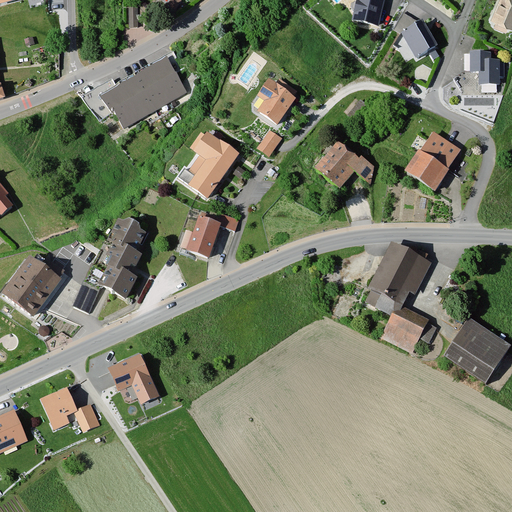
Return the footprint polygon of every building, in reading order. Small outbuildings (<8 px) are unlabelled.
[(43,0),(5,0),(8,9),(44,0),(43,0)] [(178,0),(172,0),(168,6),(175,11),(181,2),(178,0)] [(357,0),(352,23),(379,29),(386,0),(385,0),(357,0)] [(511,0),(499,0),(491,20),(497,22),(495,27),(506,31),(508,26),(511,27),(511,0)] [(137,8),(129,8),(130,28),(138,27),(137,8)] [(423,24),(403,36),(417,60),(434,50),(437,48),(423,24)] [(32,38),(24,41),(26,47),(34,44),(32,38)] [(490,55),(471,55),(470,74),(479,75),(479,86),(499,86),(499,78),(504,78),(504,65),(500,65),(500,62),(490,62),(490,55)] [(118,89),(111,81),(81,98),(100,121),(113,112),(123,132),(187,94),(166,59),(118,89)] [(280,81),(276,87),(293,99),(297,93),(280,81)] [(258,114),(276,127),(295,101),(293,99),(276,87),(269,82),(258,98),(265,104),(258,114)] [(444,86),(447,98),(461,94),(458,82),(444,86)] [(369,107),(360,100),(347,116),(356,124),(369,107)] [(270,131),(256,150),(268,158),(281,139),(270,131)] [(216,132),(212,138),(218,143),(223,137),(216,132)] [(459,152),(434,135),(421,155),(419,153),(405,174),(435,194),(448,173),(446,172),(459,152)] [(212,138),(208,136),(195,154),(206,162),(195,177),(185,170),(179,178),(208,198),(238,157),(218,143),(212,138)] [(358,164),(338,146),(317,171),(339,189),(354,172),(369,183),(372,169),(362,161),(358,164)] [(239,168),(234,175),(240,179),(245,172),(239,168)] [(0,216),(12,208),(4,198),(7,195),(0,186),(0,216)] [(203,214),(201,219),(199,219),(193,235),(186,233),(181,250),(209,259),(220,228),(234,233),(239,221),(222,216),(221,220),(203,214)] [(124,225),(118,222),(98,255),(92,265),(74,307),(89,314),(100,289),(125,301),(135,280),(127,275),(132,267),(136,269),(141,258),(137,256),(146,236),(141,233),(139,228),(129,223),(124,225)] [(430,265),(393,247),(371,291),(373,292),(367,303),(380,309),(379,311),(393,318),(383,339),(412,352),(418,338),(428,343),(435,329),(426,325),(428,321),(403,310),(403,306),(409,293),(414,296),(430,265)] [(46,272),(28,260),(3,295),(34,318),(60,282),(58,281),(65,273),(52,263),(46,272)] [(511,348),(470,321),(445,359),(486,386),(511,348)] [(43,338),(44,338),(46,337),(48,336),(49,335),(49,333),(49,332),(49,330),(48,329),(46,327),(45,327),(43,327),(41,328),(40,329),(39,331),(38,333),(39,334),(40,336),(41,337),(43,338)] [(140,356),(107,371),(118,393),(133,387),(142,406),(159,398),(140,356)] [(67,391),(40,403),(53,433),(70,425),(67,418),(74,414),(77,413),(76,412),(67,391)] [(89,406),(76,412),(77,413),(74,414),(83,433),(99,425),(89,406)] [(0,453),(28,441),(15,411),(0,418),(0,453)]
